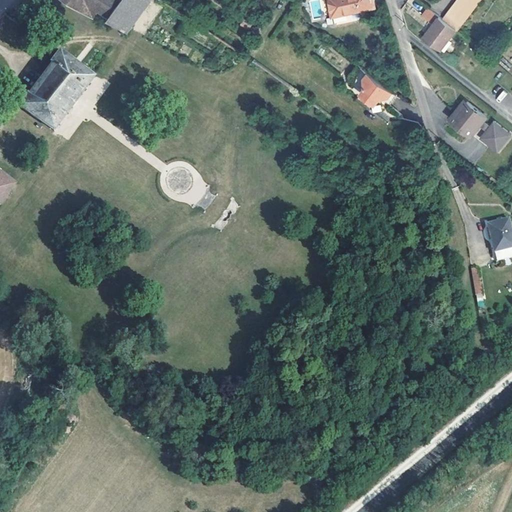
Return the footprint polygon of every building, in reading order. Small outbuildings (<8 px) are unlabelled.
[(72,0),(96,16),(102,8),(107,0),(58,0),(67,6),(71,0),(72,0)] [(130,29),(152,0),(107,0),(102,8),(130,29)] [(331,0),(335,12),(362,6),(377,3),(376,0),(331,0)] [(459,27),(479,3),(475,0),(457,0),(444,15),(443,16),(458,28),(459,27)] [(429,22),(435,14),(426,8),(420,16),(429,22)] [(441,48),(457,28),(440,14),(424,34),(441,48)] [(59,52),(52,62),(53,63),(29,96),(28,94),(19,105),(54,131),(94,77),(59,52)] [(394,69),(398,83),(401,93),(409,90),(402,67),(394,69)] [(393,88),(389,85),(376,75),(368,69),(364,75),(365,83),(361,88),(376,100),(380,95),(389,94),(393,88)] [(394,69),(376,75),(389,85),(398,83),(394,69)] [(467,96),(456,109),(458,110),(469,98),(467,96)] [(488,113),(469,98),(458,110),(456,109),(450,116),(471,133),(481,122),(488,127),(496,134),(491,140),(498,146),(511,130),(495,117),(491,122),(486,117),(488,113)] [(483,133),(491,140),(496,134),(488,127),(483,133)] [(0,204),(15,184),(0,172),(0,204)] [(494,261),(511,256),(511,236),(508,218),(485,223),(494,261)] [(475,277),(481,276),(479,266),(473,267),(475,277)] [(476,287),(483,285),(481,276),(475,277),(476,287)] [(486,301),(484,292),(478,294),(479,302),(486,301)]
